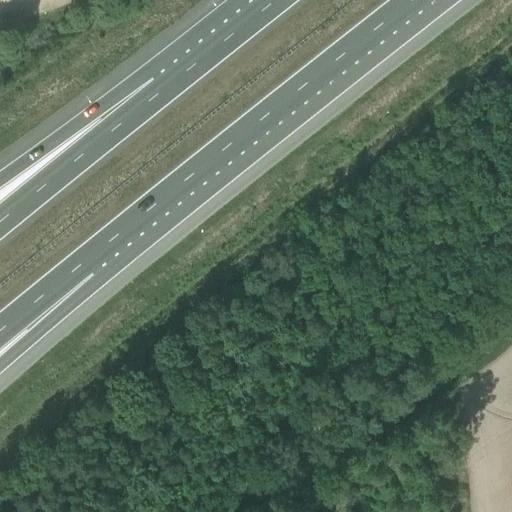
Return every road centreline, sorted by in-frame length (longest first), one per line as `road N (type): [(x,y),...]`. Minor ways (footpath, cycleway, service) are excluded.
road 1 (motorway): [(82,262),(413,0)]
road 2 (motorway): [(157,94),(0,223)]
road 3 (motorway): [(157,94),(0,181)]
road 4 (motorway): [(277,0),(157,94)]
road 5 (motorway): [(0,365),(41,330),(82,262)]
